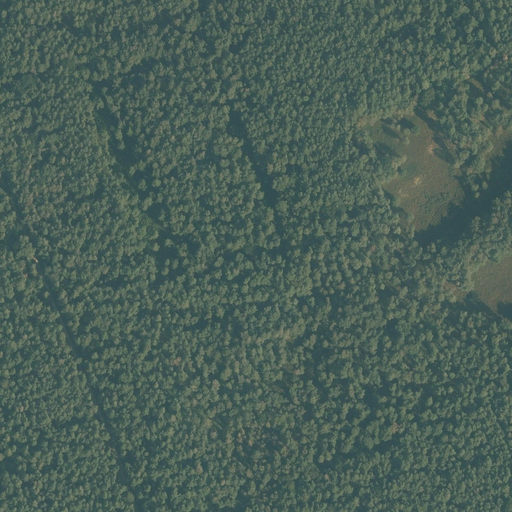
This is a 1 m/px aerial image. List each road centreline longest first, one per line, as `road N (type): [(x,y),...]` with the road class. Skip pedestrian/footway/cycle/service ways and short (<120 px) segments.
road 1 (track): [(61,327),(381,194),(357,122),(511,58)]
road 2 (unknown): [(0,193),(128,511)]
road 3 (track): [(230,511),(511,396)]
road 4 (track): [(0,96),(234,0)]
road 5 (track): [(61,327),(135,511)]
road 6 (track): [(0,183),(61,327)]
